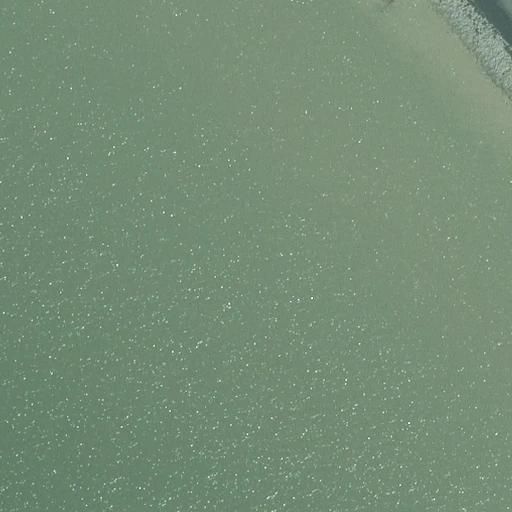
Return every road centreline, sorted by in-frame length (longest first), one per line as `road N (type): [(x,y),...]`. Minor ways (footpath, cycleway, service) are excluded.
road 1 (trunk): [(124,511),(121,390),(81,0)]
road 2 (trunk): [(4,0),(49,511)]
